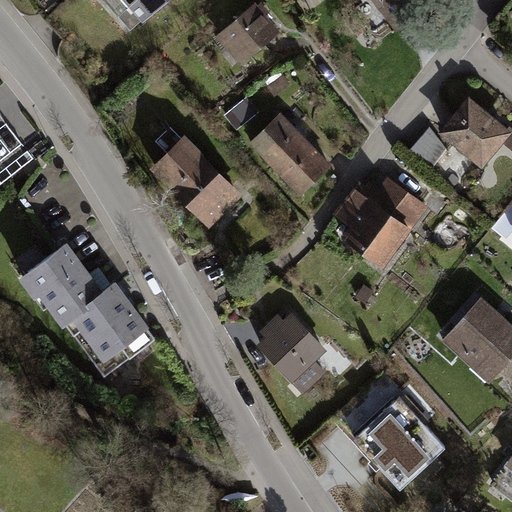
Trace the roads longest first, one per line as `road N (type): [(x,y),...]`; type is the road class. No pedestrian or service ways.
road 1 (residential): [(0,33),(100,170),(298,511)]
road 2 (residential): [(464,42),(361,169)]
